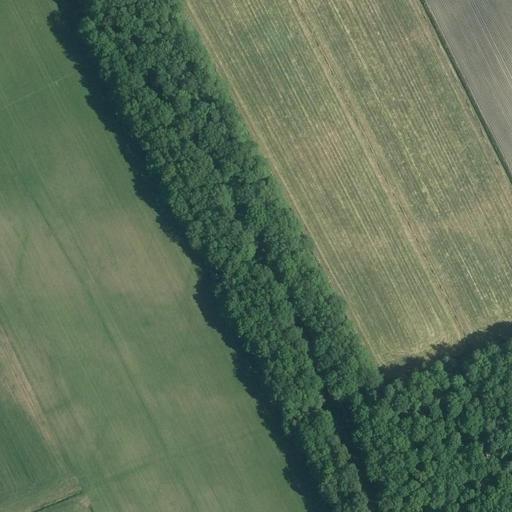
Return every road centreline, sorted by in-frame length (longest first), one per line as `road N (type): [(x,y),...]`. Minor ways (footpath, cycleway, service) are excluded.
road 1 (track): [(377,511),(211,160),(68,0)]
road 2 (track): [(366,486),(511,435)]
